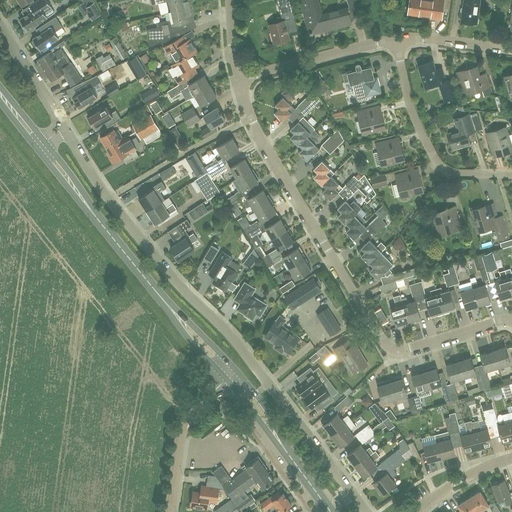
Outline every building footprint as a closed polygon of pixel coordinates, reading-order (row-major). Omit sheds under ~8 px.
[(33,11),(25,16),(21,19),(21,18),(20,19),(21,20),(19,21),(23,27),(25,26),(28,30),(47,18),(48,17),(44,11),(51,6),(47,0),(38,0),(30,6),(33,11)] [(165,15),(192,8),(190,0),(154,0),(156,5),(169,2),(171,12),(165,14),(165,15)] [(285,20),(282,21),(269,24),(274,44),(290,40),(288,33),(286,26),(296,24),(290,1),(289,0),(280,0),(284,13),(283,13),(285,20)] [(310,35),(352,24),(348,9),(322,16),(317,0),(304,0),(301,1),(310,35)] [(442,20),(444,0),(435,0),(435,1),(431,0),(411,0),(409,14),(420,16),(420,14),(431,16),(431,18),(442,20)] [(477,24),(479,0),(463,0),(461,22),(477,24)] [(92,20),(101,15),(94,2),(86,7),(89,12),(88,13),(92,20)] [(194,17),(192,8),(165,15),(167,22),(156,25),(157,28),(152,30),(155,45),(166,41),(164,36),(184,31),(182,25),(193,22),(196,21),(194,17)] [(41,50),(58,38),(54,32),(62,27),(56,17),(44,25),(47,30),(34,38),(33,38),(34,40),(32,41),(36,47),(38,46),(41,50)] [(121,61),(127,58),(115,37),(110,40),(113,46),(121,61)] [(191,55),(192,56),(197,52),(189,40),(185,43),(182,37),(164,48),(168,54),(171,52),(177,63),(178,63),(191,55)] [(82,80),(61,48),(61,47),(67,44),(64,41),(50,50),(51,51),(38,60),(51,81),(63,74),(71,86),(82,80)] [(144,64),(151,60),(146,53),(140,57),(144,64)] [(114,64),(108,54),(102,57),(101,54),(94,58),(99,72),(114,64)] [(199,67),(192,56),(191,55),(178,63),(177,63),(172,66),(179,77),(176,79),(179,84),(180,86),(198,75),(194,69),(199,67)] [(136,57),(127,63),(130,68),(139,63),(136,57)] [(445,103),(457,100),(451,80),(445,81),(441,68),(435,70),(432,61),(419,65),(426,88),(439,84),(445,103)] [(142,62),(135,66),(138,72),(145,69),(142,62)] [(367,97),(382,93),(378,77),(374,78),(371,67),(362,69),(362,66),(361,65),(360,64),(359,64),(358,64),(357,64),(357,65),(356,65),(356,66),(356,67),(357,70),(343,74),(345,83),(352,81),(358,102),(368,100),(367,97)] [(485,95),(491,93),(486,74),(480,76),(477,66),(457,72),(464,95),(483,89),(485,95)] [(78,95),(72,98),(79,108),(84,104),(85,106),(90,103),(89,101),(97,97),(92,87),(101,82),(97,75),(73,87),(78,95)] [(196,97),(211,88),(205,77),(190,86),(190,87),(185,90),(187,94),(192,91),(196,97)] [(320,96),(329,91),(322,79),(314,84),(320,96)] [(116,84),(105,90),(109,97),(120,91),(116,84)] [(183,92),(180,86),(179,84),(167,92),(172,99),(183,92)] [(211,88),(196,97),(201,106),(217,97),(211,88)] [(283,121),(287,117),(295,109),(288,101),(291,100),(295,97),(293,90),(282,93),(283,97),(275,105),(279,110),(275,113),(283,121)] [(312,101),(302,110),(307,115),(316,106),(318,107),(322,103),(317,95),(311,101),(312,101)] [(312,101),(311,101),(307,96),(297,106),(302,110),(312,101)] [(156,114),(162,110),(156,100),(150,104),(156,114)] [(92,123),(94,128),(104,122),(108,127),(121,119),(116,111),(111,113),(107,106),(98,111),(97,110),(93,113),(94,114),(88,117),(89,119),(88,120),(91,124),(92,123)] [(185,121),(187,121),(197,114),(193,107),(181,115),(185,121)] [(214,127),(225,120),(218,108),(204,116),(210,127),(201,132),(205,138),(217,131),(214,127)] [(371,108),(357,112),(359,121),(362,133),(362,134),(386,128),(382,113),(373,116),(371,108)] [(477,134),(470,114),(469,113),(453,118),(458,131),(448,134),(453,150),(471,145),(469,137),(477,134)] [(471,114),(473,118),(472,118),(476,131),(483,129),(479,116),(478,116),(477,113),(471,114)] [(143,139),(150,135),(153,140),(162,135),(150,114),(132,125),(141,140),(143,139)] [(197,114),(187,121),(185,121),(188,127),(200,119),(197,114)] [(299,145),(314,130),(315,129),(303,117),(290,130),(294,134),(290,138),(298,146),(299,145)] [(494,158),(511,152),(511,149),(505,128),(486,134),(494,158)] [(326,150),(341,135),(338,129),(321,145),(326,150)] [(107,153),(130,140),(128,136),(122,139),(117,130),(114,132),(113,130),(101,137),(103,142),(102,143),(104,146),(105,145),(109,152),(107,153)] [(314,130),(299,145),(303,149),(299,153),(307,161),(319,149),(315,145),(318,142),(315,139),(319,135),(314,130)] [(341,135),(326,150),(330,154),(345,140),(341,135)] [(224,159),(239,150),(232,139),(217,148),(224,159)] [(130,140),(107,153),(113,163),(115,162),(130,153),(136,149),(130,140)] [(401,146),(393,148),(391,140),(376,144),(378,152),(374,153),(377,167),(405,160),(401,146)] [(210,175),(228,164),(227,163),(221,167),(217,160),(205,167),(210,175)] [(238,180),(252,171),(245,160),(231,169),(238,180)] [(322,186),(322,185),(331,177),(334,174),(322,161),(313,169),(317,174),(313,177),(322,186)] [(228,164),(210,175),(212,180),(231,168),(228,164)] [(164,181),(177,173),(172,166),(159,173),(164,181)] [(244,191),(259,182),(258,182),(260,181),(256,174),(254,175),(252,171),(238,180),(244,191)] [(207,172),(194,180),(201,190),(214,182),(207,172)] [(409,172),(395,176),(397,184),(400,196),(401,198),(424,192),(420,177),(411,179),(409,172)] [(359,180),(350,190),(354,194),(368,180),(364,174),(359,180)] [(388,182),(386,174),(372,178),(374,186),(388,182)] [(345,185),(350,190),(359,180),(354,176),(345,185)] [(331,177),(322,185),(326,189),(322,193),(330,201),(339,193),(335,189),(339,185),(331,177)] [(147,212),(162,202),(158,195),(165,191),(161,185),(154,189),(139,199),(147,212)] [(229,206),(237,201),(245,196),(241,190),(236,193),(225,200),(229,206)] [(255,210),(272,200),(269,195),(267,196),(263,190),(243,202),(247,207),(251,205),(255,210)] [(272,200),(255,210),(261,221),(276,212),(273,206),(275,205),(272,200)] [(237,201),(229,206),(232,211),(235,217),(242,213),(238,207),(240,206),(237,201)] [(346,224),(358,213),(362,209),(354,201),(350,205),(346,201),(337,209),(341,213),(337,217),(346,225),(346,224)] [(162,202),(147,212),(155,224),(170,214),(170,213),(177,209),(173,203),(166,208),(162,202)] [(196,207),(201,216),(208,211),(202,203),(196,207)] [(508,238),(504,224),(502,216),(497,217),(493,203),(471,210),(478,233),(495,228),(499,241),(508,238)] [(449,218),(446,209),(433,213),(440,237),(461,230),(457,215),(449,218)] [(367,228),(362,224),(365,221),(358,213),(346,224),(350,228),(346,232),(354,240),(367,228)] [(378,224),(383,220),(378,216),(369,224),(374,229),(378,224)] [(177,226),(181,233),(185,230),(191,226),(187,219),(177,226)] [(284,225),(283,224),(280,219),(265,228),(272,240),(289,229),(286,223),(284,225)] [(262,226),(260,224),(258,220),(243,229),(247,235),(262,226)] [(385,223),(383,220),(378,224),(374,229),(377,233),(386,224),(385,223)] [(262,226),(247,235),(249,240),(264,231),(262,226)] [(289,229),(272,240),(279,250),(294,241),(290,235),(292,234),(289,229)] [(186,238),(185,239),(175,245),(171,248),(174,254),(173,255),(178,263),(185,258),(184,257),(194,250),(190,244),(198,240),(194,234),(189,236),(186,238)] [(511,239),(500,243),(502,249),(511,245),(511,239)] [(392,245),(397,254),(407,248),(402,240),(392,245)] [(369,265),(370,264),(382,253),(386,248),(381,244),(377,248),(369,241),(361,249),(365,252),(361,257),(369,265)] [(212,245),(204,258),(211,262),(219,249),(212,245)] [(307,258),(303,253),(300,247),(283,257),(290,268),(307,258)] [(261,259),(264,264),(279,256),(275,250),(261,259)] [(232,258),(222,252),(209,275),(215,278),(213,282),(217,285),(216,286),(222,291),(224,289),(226,290),(227,288),(233,292),(237,286),(231,282),(232,280),(234,281),(238,274),(227,267),(232,258)] [(483,257),(487,272),(498,269),(493,252),(483,255),(483,257)] [(382,253),(370,264),(374,267),(370,271),(378,280),(390,267),(384,261),(387,258),(382,253)] [(279,256),(264,264),(267,269),(282,260),(279,256)] [(483,281),(490,279),(487,272),(483,257),(476,260),(483,281)] [(307,258),(290,268),(296,279),(311,270),(307,264),(310,263),(307,258)] [(448,265),(454,285),(459,284),(453,264),(448,265)] [(447,287),(454,285),(448,265),(447,265),(449,273),(443,275),(447,287)] [(396,281),(411,276),(423,272),(420,267),(394,275),(393,274),(381,278),(383,285),(396,281)] [(506,297),(511,295),(511,290),(508,278),(506,270),(500,272),(502,280),(496,282),(501,301),(507,299),(506,297)] [(282,281),(291,276),(288,271),(279,276),(282,281)] [(313,279),(284,297),(292,309),(321,291),(313,279)] [(282,294),(295,286),(292,281),(279,289),(282,294)] [(398,288),(396,281),(383,285),(380,286),(382,293),(398,288)] [(486,285),(478,287),(476,281),(472,283),(474,288),(479,305),(486,303),(486,306),(492,304),(486,285)] [(421,282),(416,283),(420,298),(424,309),(428,308),(431,317),(436,316),(444,313),(436,289),(430,291),(432,296),(426,298),(424,294),(425,294),(421,282)] [(471,307),(479,305),(474,288),(472,283),(471,283),(471,282),(459,286),(461,292),(467,311),(472,310),(471,307)] [(416,283),(409,285),(413,298),(414,297),(415,300),(420,298),(416,283)] [(244,284),(234,300),(240,304),(236,310),(244,315),(244,316),(252,321),(255,315),(259,317),(266,306),(250,296),(254,290),(244,284)] [(441,287),(436,289),(444,313),(456,310),(454,303),(450,291),(450,290),(443,293),(441,287)] [(397,307),(391,308),(397,328),(402,326),(401,324),(409,322),(402,299),(401,295),(400,296),(396,297),(395,299),(397,307)] [(402,299),(409,322),(415,320),(416,322),(422,320),(419,311),(416,301),(409,303),(407,297),(402,299)] [(331,335),(341,329),(327,308),(317,315),(331,335)] [(385,314),(379,317),(382,324),(388,320),(385,314)] [(276,322),(265,337),(277,345),(275,348),(282,353),(284,350),(288,353),(299,338),(282,326),(286,320),(280,317),(276,322)] [(354,373),(368,365),(355,344),(352,346),(348,341),(334,350),(338,357),(343,355),(354,373)] [(325,362),(333,355),(324,345),(316,353),(325,362)] [(492,349),(498,368),(511,364),(506,347),(499,349),(499,347),(492,349)] [(486,371),(498,368),(492,349),(487,350),(487,352),(481,354),(484,364),(486,370),(486,371)] [(319,357),(316,353),(309,358),(313,362),(319,357)] [(481,372),(476,373),(471,357),(465,359),(464,357),(458,359),(464,378),(475,375),(481,393),(487,391),(482,377),(481,372)] [(452,382),(464,378),(458,359),(452,361),(453,363),(446,365),(452,382)] [(430,388),(442,385),(436,366),(424,369),(430,388)] [(321,384),(322,384),(310,368),(298,378),(301,382),(296,386),(305,397),(321,384)] [(430,388),(424,369),(418,371),(418,373),(412,375),(418,393),(418,395),(414,396),(419,412),(424,411),(420,397),(425,396),(423,390),(430,388)] [(482,377),(487,391),(492,389),(488,375),(487,375),(482,377)] [(389,380),(395,399),(408,395),(403,378),(396,380),(396,378),(389,380)] [(503,386),(511,384),(510,378),(502,380),(503,386)] [(395,399),(389,380),(378,384),(383,402),(395,399)] [(447,385),(452,402),(459,400),(454,383),(447,385)] [(511,383),(511,384),(503,386),(501,387),(502,393),(503,392),(505,398),(511,395),(511,383)] [(304,397),(312,408),(317,405),(320,409),(333,400),(321,384),(305,397),(304,397)] [(447,404),(452,402),(447,385),(441,387),(447,404)] [(474,395),(465,398),(467,406),(476,403),(474,395)] [(348,396),(334,408),(338,412),(346,405),(348,407),(354,402),(348,396)] [(419,412),(414,396),(408,398),(413,414),(419,412)] [(369,397),(363,402),(367,408),(374,404),(369,397)] [(492,402),(487,404),(488,410),(492,424),(498,423),(494,408),(493,408),(492,402)] [(385,413),(390,421),(397,419),(390,409),(385,413)] [(492,424),(488,410),(483,411),(485,422),(486,426),(492,424)] [(455,434),(461,433),(458,425),(455,413),(450,415),(450,417),(455,434)] [(503,442),(511,439),(511,423),(509,413),(503,415),(506,425),(499,426),(503,442)] [(333,436),(353,421),(348,415),(342,420),(338,414),(330,420),(329,419),(322,424),(327,431),(329,430),(333,436)] [(455,434),(450,417),(445,419),(449,436),(455,434)] [(472,421),(471,421),(479,448),(492,445),(491,438),(488,429),(487,429),(481,431),(479,424),(478,420),(472,422),(472,421)] [(357,426),(353,421),(333,436),(341,447),(354,437),(350,431),(357,426)] [(466,452),(479,448),(471,421),(465,423),(468,434),(461,436),(464,445),(466,452)] [(359,440),(372,430),(369,425),(355,435),(359,440)] [(372,430),(359,440),(362,444),(376,434),(372,430)] [(435,435),(437,442),(441,458),(455,454),(453,448),(451,439),(450,439),(443,441),(442,434),(435,435)] [(408,445),(410,449),(414,458),(419,455),(413,442),(408,445)] [(428,462),(441,458),(437,442),(424,446),(428,462)] [(369,457),(374,453),(369,448),(365,451),(361,446),(348,455),(356,466),(369,457)] [(377,468),(373,461),(379,456),(376,451),(374,453),(369,457),(356,466),(364,477),(377,468)] [(381,463),(385,468),(399,458),(402,456),(398,451),(381,463)] [(397,474),(393,469),(402,462),(399,458),(385,468),(389,473),(387,474),(374,483),(382,494),(396,485),(391,479),(397,474)] [(239,506),(242,511),(256,501),(251,494),(248,496),(244,490),(249,487),(250,489),(258,483),(263,490),(275,481),(258,459),(246,467),(248,469),(233,480),(222,466),(213,472),(218,478),(226,489),(233,498),(238,506),(239,506)] [(493,483),(493,485),(492,485),(498,502),(504,500),(506,506),(511,503),(511,501),(510,497),(511,497),(504,480),(498,483),(497,481),(493,483)] [(202,486),(201,493),(193,492),(191,506),(207,509),(208,501),(217,503),(219,488),(202,486)] [(283,493),(280,495),(278,492),(271,497),(260,505),(265,511),(275,503),(279,510),(276,511),(288,511),(286,508),(292,505),(287,498),(284,495),(283,493)] [(481,511),(489,506),(480,492),(468,499),(476,511),(481,511)] [(233,498),(224,505),(229,511),(230,511),(239,506),(238,506),(233,498)] [(476,511),(468,499),(458,505),(461,511),(476,511)]
